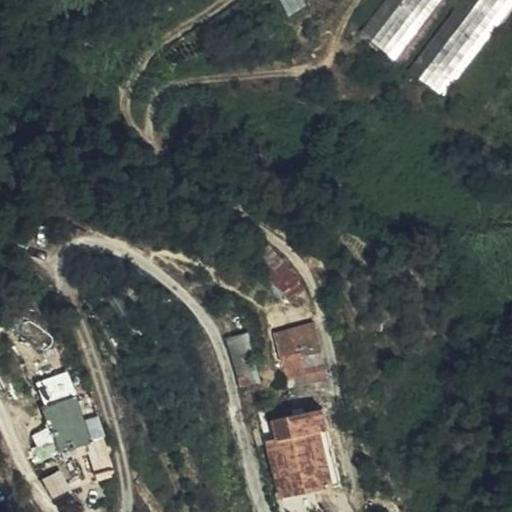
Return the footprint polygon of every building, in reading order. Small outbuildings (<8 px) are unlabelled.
[(402,55),(441,0),(387,0),(366,29),(402,55)] [(511,0),(466,0),(417,65),(451,90),(511,8),(511,0)] [(258,252),(277,244),(274,239),(257,251),(258,252)] [(309,287),(277,244),(258,252),(292,299),(309,287)] [(325,379),(315,325),(290,330),(293,354),(280,356),(282,377),(304,374),(305,383),(325,379)] [(293,354),(290,330),(276,332),(280,356),(293,354)] [(70,369),(37,381),(53,424),(32,432),(42,460),(97,440),(70,369)] [(304,374),(282,377),(283,386),(305,383),(304,374)] [(319,408),(258,419),(261,440),(271,438),(282,494),(324,486),(315,433),(323,431),(319,408)] [(323,431),(315,433),(324,486),(333,484),(323,431)] [(271,438),(261,440),(271,495),(282,494),(271,438)]
